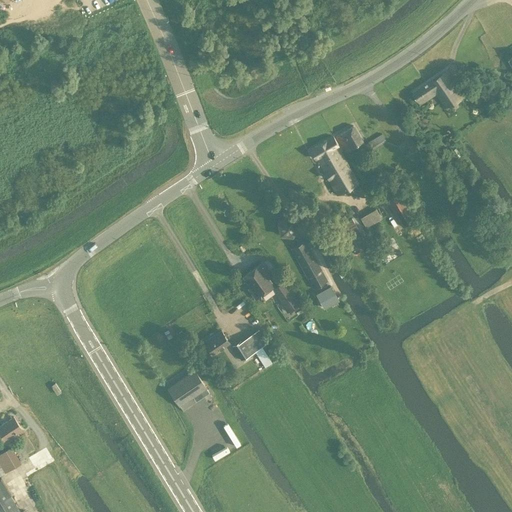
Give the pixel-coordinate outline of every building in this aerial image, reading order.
[(447,107),(465,94),(448,68),(413,91),(421,103),(437,92),(447,107)] [(344,150),(362,140),(354,124),(336,135),(344,150)] [(385,139),(382,133),(367,142),(371,147),(385,139)] [(337,194),(358,182),(337,145),(338,144),(333,136),(310,149),(315,159),(318,157),(337,194)] [(452,150),(457,158),(461,155),(456,148),(452,150)] [(415,218),(399,192),(386,200),(402,226),(415,218)] [(375,208),(359,218),(369,233),(378,227),(375,222),(381,218),(375,208)] [(292,235),(298,224),(289,215),(278,222),(280,234),(292,235)] [(352,217),(340,224),(351,242),(350,243),(356,253),(361,250),(355,240),(357,239),(358,242),(364,239),(352,217)] [(313,288),(327,280),(305,240),(291,248),(313,288)] [(255,298),(274,285),(264,272),(266,270),(261,264),(244,276),(251,286),(248,289),(255,298)] [(299,303),(284,280),(272,288),(288,311),(299,303)] [(338,299),(330,285),(316,293),(323,307),(338,299)] [(266,341),(258,328),(232,346),(240,359),(266,341)] [(168,329),(163,332),(167,339),(168,339),(172,337),(172,336),(168,329)] [(204,341),(213,353),(229,342),(221,329),(204,341)] [(206,387),(195,370),(168,388),(179,404),(193,395),(197,400),(209,392),(206,387)] [(0,436),(3,441),(22,429),(13,416),(0,424),(0,436)] [(0,453),(0,474),(5,472),(21,463),(11,447),(0,453)] [(1,477),(0,478),(0,511),(19,511),(20,511),(1,477)]
